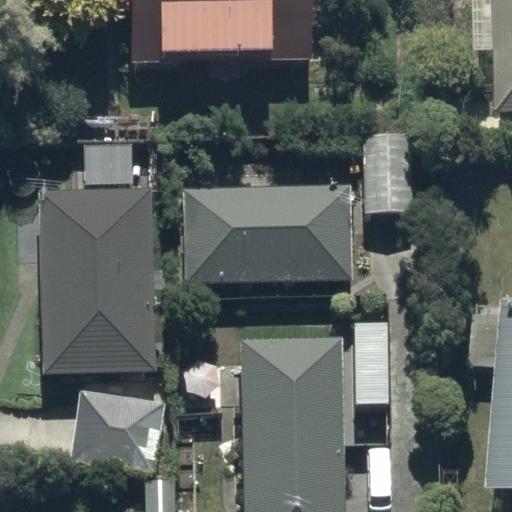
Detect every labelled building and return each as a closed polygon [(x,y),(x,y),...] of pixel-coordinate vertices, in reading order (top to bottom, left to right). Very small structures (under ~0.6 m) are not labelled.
[(304,0),(106,0),(107,81),(202,81),(202,93),(239,93),(239,77),(305,77),(304,0)] [(511,0),(480,0),(481,55),(498,55),(498,118),(511,117),(511,0)] [(409,146),(360,147),(363,224),(409,224),(409,146)] [(273,198),(182,200),(184,295),(350,292),(348,196),(326,196),(326,184),(272,185),(273,198)] [(147,203),(39,205),(43,386),(150,384),(147,203)] [(511,309),(502,309),(491,499),(511,500),(511,309)] [(343,511),(343,351),(236,351),(241,511),(343,511)] [(163,415),(77,405),(69,472),(154,482),(163,415)]
